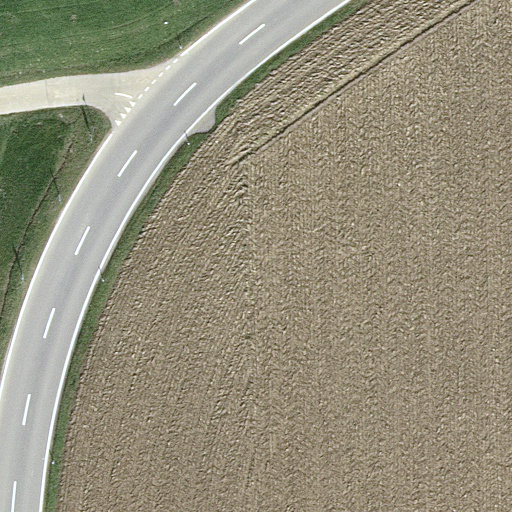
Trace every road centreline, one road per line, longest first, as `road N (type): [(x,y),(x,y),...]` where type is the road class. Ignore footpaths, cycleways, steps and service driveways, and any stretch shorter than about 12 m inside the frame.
road 1 (secondary): [(295,0),(178,95),(127,156),(66,269),(20,431),(13,511)]
road 2 (track): [(0,108),(57,97),(178,95)]
